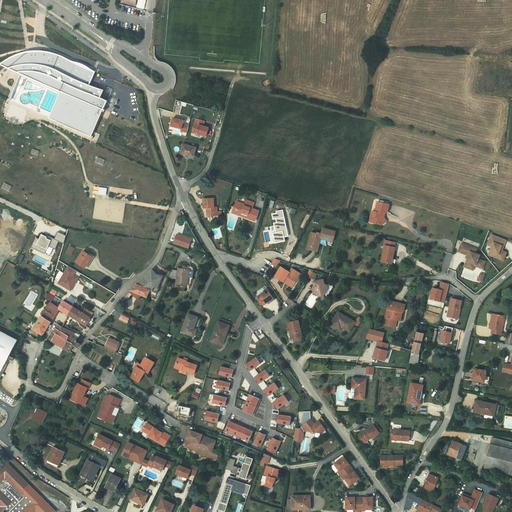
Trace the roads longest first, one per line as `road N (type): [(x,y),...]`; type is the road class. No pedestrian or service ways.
road 1 (residential): [(12,417),(28,387),(56,396),(82,342),(156,262),(183,198)]
road 2 (unclassified): [(395,511),(259,317)]
road 3 (unclassified): [(477,301),(446,420),(398,511)]
road 4 (unclassified): [(259,317),(183,198)]
road 5 (track): [(294,367),(337,301),(356,299),(363,311),(348,305)]
road 6 (unclassified): [(2,439),(99,511)]
